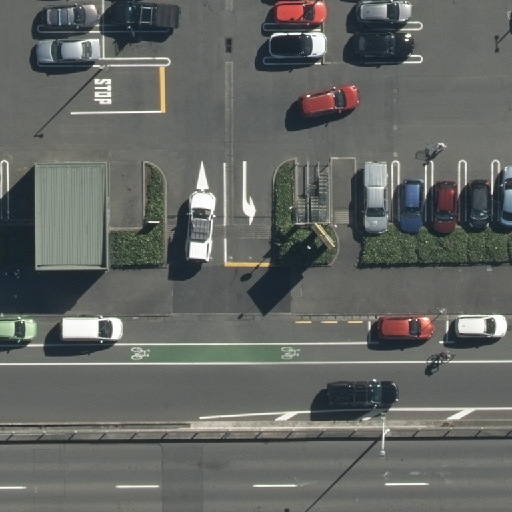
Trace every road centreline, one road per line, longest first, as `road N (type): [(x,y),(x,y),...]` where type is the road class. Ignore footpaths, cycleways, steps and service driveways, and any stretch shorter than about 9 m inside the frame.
road 1 (primary): [(0,386),(511,383)]
road 2 (primary): [(0,482),(511,479)]
